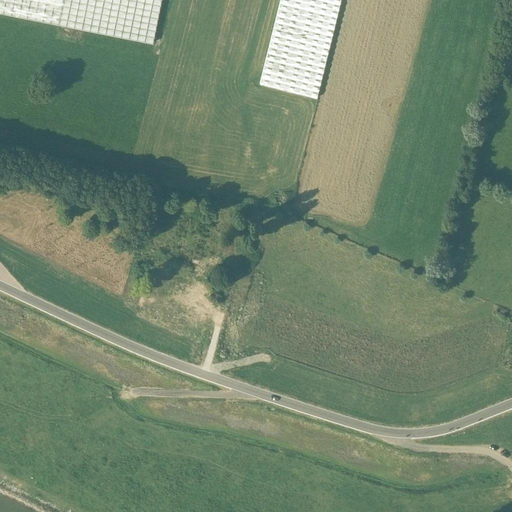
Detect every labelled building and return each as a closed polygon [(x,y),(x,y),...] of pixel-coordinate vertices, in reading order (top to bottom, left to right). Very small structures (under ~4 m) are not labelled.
[(0,0),(0,12),(153,42),(160,0),(0,0)] [(280,0),(260,83),(317,98),(340,0),(280,0)] [(256,209),(254,219),(262,221),(264,211),(256,209)] [(159,296),(162,282),(148,279),(144,293),(159,296)] [(194,307),(199,292),(188,288),(183,304),(194,307)] [(137,323),(131,339),(165,352),(171,335),(137,323)]
